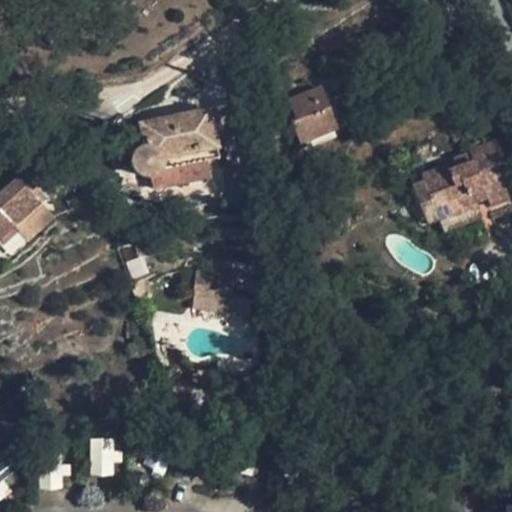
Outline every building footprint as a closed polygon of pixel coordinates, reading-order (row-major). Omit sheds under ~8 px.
[(431,7),(427,0),(412,0),(419,13),(431,7)] [(338,129),(322,87),(290,101),(297,120),(293,122),(301,143),(338,129)] [(219,149),(211,111),(141,124),(146,147),(140,150),(137,153),(135,157),(133,161),(134,165),(135,169),(137,172),(140,175),(142,176),(146,178),(152,178),(158,202),(164,203),(176,200),(179,210),(222,201),(212,150),(219,149)] [(506,163),(498,141),(469,152),(473,163),(459,169),(457,163),(423,175),(424,180),(439,221),(441,226),(480,211),(473,194),(482,190),(490,207),(495,217),(511,211),(511,203),(497,166),(506,163)] [(93,177),(93,173),(80,181),(88,204),(101,199),(93,177)] [(46,200),(22,174),(0,195),(0,241),(15,228),(42,203),(46,200)] [(439,221),(424,180),(413,185),(428,225),(439,221)] [(53,216),(42,203),(15,228),(26,241),(53,216)] [(484,219),(480,211),(441,226),(443,234),(484,219)] [(232,275),(196,269),(191,296),(216,300),(213,310),(250,314),(252,294),(228,290),(232,275)] [(189,307),(213,310),(216,300),(191,296),(189,307)] [(89,438),(90,476),(117,476),(116,437),(89,438)]
